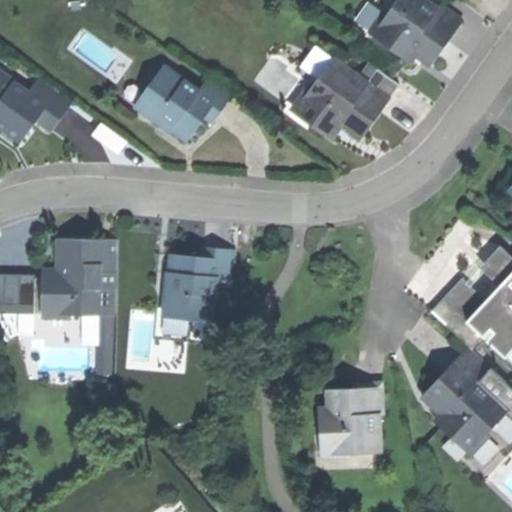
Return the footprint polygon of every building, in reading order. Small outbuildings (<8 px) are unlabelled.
[(427,0),(401,0),(376,36),(406,56),(411,49),(434,65),(449,44),(466,21),(444,6),(442,10),(427,0)] [(334,55),(318,77),(326,82),(336,67),(351,78),(356,71),(334,55)] [(378,66),(368,80),(392,97),(402,84),(378,66)] [(167,67),(137,107),(161,124),(166,117),(177,125),(175,128),(192,140),(201,127),(208,119),(215,124),(237,95),(212,77),(201,92),(167,67)] [(318,77),(294,111),(326,134),(336,120),(362,139),(376,119),(392,97),(368,80),(356,71),(351,78),(336,67),(326,82),(318,77)] [(0,125),(24,143),(33,131),(39,121),(54,132),(76,102),(42,78),(31,93),(0,71),(0,125)] [(85,240),(60,240),(60,276),(44,275),(44,314),(101,315),(113,315),(119,316),(120,288),(104,287),(104,265),(119,266),(120,240),(85,240)] [(202,258),(176,256),(174,275),(180,276),(179,290),(168,289),(166,317),(216,321),(219,279),(237,280),(239,251),(221,249),(203,248),(202,258)] [(437,312),(474,347),(476,349),(488,337),(504,351),(511,342),(511,252),(507,249),(492,264),(511,282),(501,292),(492,302),(468,279),(437,312)] [(38,274),(0,273),(0,302),(38,303),(38,274)] [(112,376),(113,315),(101,315),(100,376),(112,376)] [(451,372),(428,396),(454,421),(446,428),(473,453),(511,411),(511,407),(507,402),(484,380),(496,367),(476,349),(474,347),(451,372)] [(511,396),(511,382),(496,367),(484,380),(507,402),(511,396)] [(369,383),(356,383),(357,390),(332,390),(333,409),(324,410),(324,454),(384,454),(384,415),(388,415),(387,383),(369,383)]
